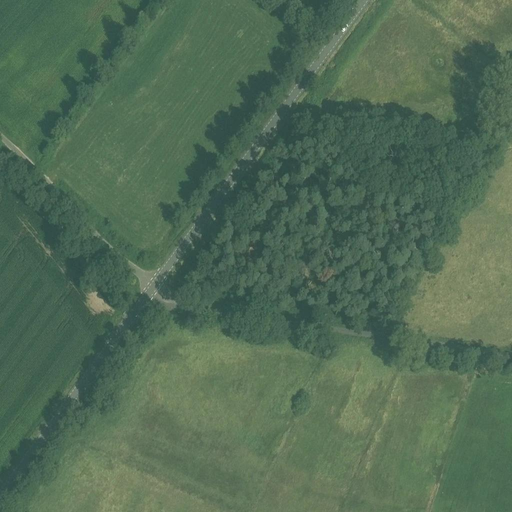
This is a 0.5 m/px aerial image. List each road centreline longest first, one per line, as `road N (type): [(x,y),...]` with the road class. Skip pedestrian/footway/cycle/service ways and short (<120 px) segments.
road 1 (residential): [(511,358),(221,317),(154,284)]
road 2 (secondary): [(154,284),(362,0)]
road 3 (secondary): [(0,495),(154,284)]
road 4 (residential): [(154,284),(0,141)]
